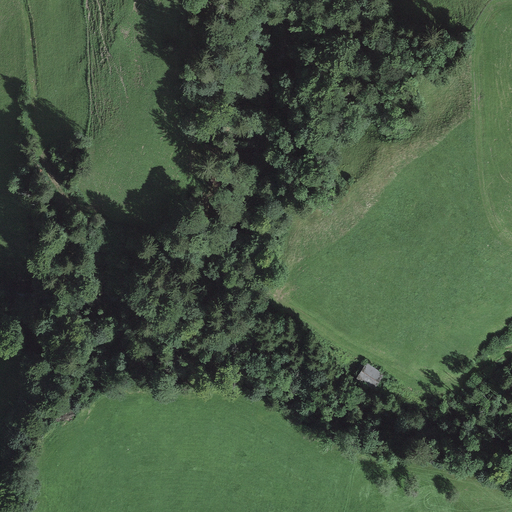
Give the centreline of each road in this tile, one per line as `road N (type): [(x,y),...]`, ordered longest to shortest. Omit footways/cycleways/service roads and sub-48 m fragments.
road 1 (track): [(511,243),(489,216),(477,150),(479,31),(491,8),(511,1)]
road 2 (track): [(313,321),(404,377),(433,385),(511,350)]
